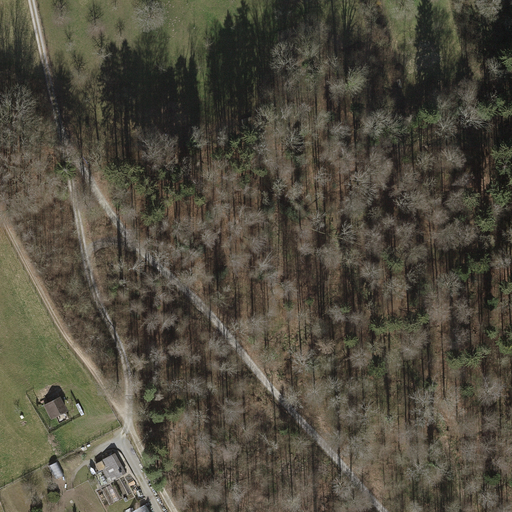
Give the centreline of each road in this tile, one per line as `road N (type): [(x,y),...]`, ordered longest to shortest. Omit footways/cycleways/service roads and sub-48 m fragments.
road 1 (track): [(384,511),(214,316),(130,241),(71,159)]
road 2 (track): [(71,159),(95,295),(127,366),(122,416)]
road 3 (track): [(71,159),(32,0)]
